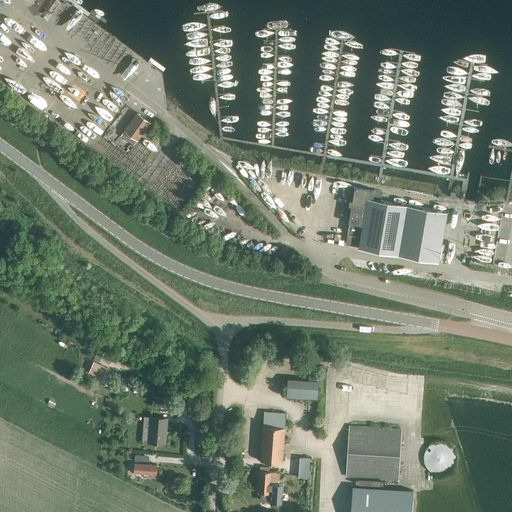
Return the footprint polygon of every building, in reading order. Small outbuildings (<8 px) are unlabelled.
[(134,144),(150,122),(137,113),(121,135),(134,144)] [(350,223),(346,243),(358,245),(358,247),(390,253),(437,261),(446,211),(398,203),(373,199),(374,190),(354,187),(352,201),(349,200),(348,206),(351,206),(348,222),(350,223)] [(94,361),(88,372),(102,378),(107,367),(94,361)] [(318,381),(287,379),(286,397),(317,399),(318,381)] [(285,427),(286,413),(264,411),(263,425),(260,461),(283,462),(285,427)] [(165,442),(167,418),(152,417),(150,440),(165,442)] [(410,511),(412,491),(372,488),(373,478),(398,479),(401,430),(349,427),(345,476),(353,477),(350,511),(410,511)] [(438,475),(440,475),(441,475),(443,474),(444,474),(446,474),(447,473),(449,472),(450,471),(451,470),(452,469),(453,467),(454,466),(455,465),(455,463),(455,461),(456,460),(456,458),(456,457),(455,455),(455,453),(454,452),(454,451),(453,449),(452,448),(451,447),(449,446),(448,445),(447,444),(445,443),(444,443),(442,442),(441,442),(439,442),(437,442),(436,443),(434,443),(433,444),(431,444),(430,445),(429,446),(428,447),(426,448),(426,450),(425,451),(424,453),(424,454),(423,456),(423,457),(423,459),(423,460),(423,462),(424,464),(424,465),(425,466),(426,468),(427,469),(428,470),(429,471),(430,472),(432,473),(433,474),(435,474),(436,475),(438,475)] [(308,479),(309,458),(299,457),(298,478),(308,479)] [(156,465),(135,463),(134,472),(156,474),(156,465)] [(260,470),(258,492),(261,492),(261,500),(278,501),(278,500),(282,500),(283,484),(278,484),(279,471),(269,471),(269,467),(260,466),(260,470)]
